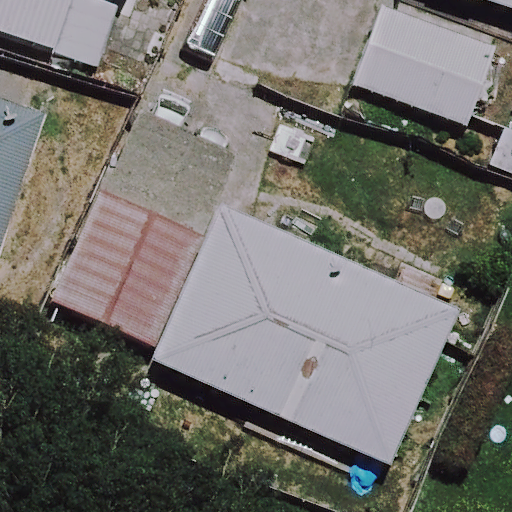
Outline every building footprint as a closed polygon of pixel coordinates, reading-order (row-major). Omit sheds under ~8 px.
[(111,21),(51,0),(0,0),(0,39),(92,72),(111,21)] [(511,0),(455,0),(511,17),(511,0)] [(492,51),(378,10),(349,91),(462,132),(492,51)] [(0,246),(40,125),(0,111),(0,246)] [(106,196),(54,312),(144,351),(138,364),(382,471),(449,318),(218,216),(207,240),(106,196)]
